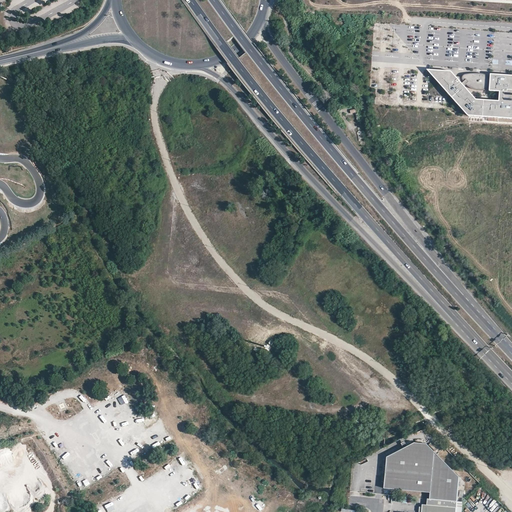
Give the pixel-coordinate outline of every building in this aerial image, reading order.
[(456,77),(451,72),(428,70),(468,116),(484,118),(511,119),(511,76),(491,75),(491,80),(488,79),(487,77),(484,74),(479,74),(475,74),(467,75),(465,75),(463,77),(456,77)] [(293,214),(291,217),(294,220),(292,222),(296,226),(299,224),(301,226),(306,220),(294,209),(291,211),(293,214)] [(129,358),(131,352),(124,350),(122,356),(129,358)] [(162,375),(168,372),(165,366),(159,369),(162,375)] [(59,392),(52,395),(56,402),(63,398),(59,392)] [(127,400),(121,404),(125,411),(132,407),(127,400)] [(99,405),(103,411),(108,407),(104,401),(99,405)] [(76,421),(80,425),(85,421),(81,417),(76,421)] [(126,429),(133,426),(129,420),(123,423),(126,429)] [(154,429),(157,436),(163,434),(161,427),(154,429)] [(96,443),(106,436),(102,430),(92,437),(96,443)] [(46,439),(51,445),(58,441),(53,434),(46,439)] [(194,440),(198,446),(204,442),(201,436),(194,440)] [(146,447),(152,443),(148,437),(142,440),(146,447)] [(459,478),(427,444),(415,440),(408,445),(404,447),(388,457),(386,468),(390,471),(388,489),(431,494),(430,500),(457,503),(459,478)] [(60,456),(66,451),(62,445),(56,450),(60,456)] [(64,459),(68,464),(73,459),(69,454),(64,459)] [(214,455),(209,460),(215,466),(220,460),(214,455)] [(106,464),(110,471),(116,467),(112,460),(106,464)] [(75,476),(81,472),(77,467),(72,470),(75,476)] [(92,476),(95,482),(101,479),(97,473),(92,476)] [(191,486),(197,483),(194,476),(187,479),(191,486)] [(247,493),(241,498),(246,503),(251,499),(247,493)] [(168,505),(174,501),(170,495),(164,498),(168,505)]
